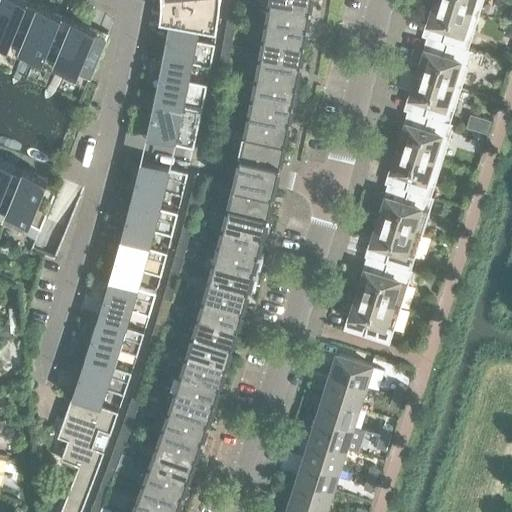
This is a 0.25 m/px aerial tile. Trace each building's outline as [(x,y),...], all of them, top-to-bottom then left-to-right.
[(0,0),(0,40),(9,44),(11,38),(21,43),(22,43),(39,3),(32,0),(0,0)] [(201,19),(201,20),(218,23),(221,0),(170,0),(170,13),(169,14),(170,15),(201,19)] [(236,0),(230,0),(229,11),(237,13),(239,0),(236,0)] [(442,41),(447,42),(468,48),(468,47),(479,12),(441,0),(435,0),(428,23),(429,23),(430,22),(447,28),(442,41)] [(441,0),(479,12),(483,0),(441,0)] [(307,24),(310,7),(270,1),(268,18),(307,24)] [(22,43),(21,43),(19,48),(33,54),(43,58),(46,52),(55,56),(57,57),(73,17),(39,3),(22,43)] [(235,25),(237,13),(229,11),(227,23),(235,25)] [(198,38),(201,20),(201,19),(170,15),(163,55),(193,61),(211,65),(215,41),(198,38)] [(109,31),(73,17),(57,57),(55,56),(52,62),(68,68),(78,72),(80,67),(91,72),(89,77),(90,77),(109,31)] [(305,41),(307,24),(268,18),(265,34),(305,41)] [(222,46),(231,48),(235,25),(227,23),(222,46)] [(261,53),(301,61),(305,41),(265,34),(261,53)] [(447,42),(444,54),(426,49),(427,48),(425,47),(418,72),(461,86),(473,49),(468,47),(468,48),(447,42)] [(219,67),(227,69),(231,48),(222,46),(219,67)] [(297,82),(301,61),(261,53),(257,75),(297,82)] [(155,95),(185,102),(203,105),(207,82),(190,79),(193,61),(163,55),(155,95)] [(214,90),(223,92),(227,69),(219,67),(214,90)] [(424,114),(428,116),(428,115),(450,122),(450,121),(461,86),(418,72),(410,96),(411,97),(411,96),(429,101),(424,114)] [(293,101),(297,82),(257,75),(254,93),(293,101)] [(212,102),(220,104),(223,92),(214,90),(212,102)] [(250,110),(290,118),(293,101),(254,93),(250,110)] [(203,105),(155,95),(146,135),(194,146),(203,105)] [(207,123),(216,125),(220,104),(212,102),(207,123)] [(285,140),(290,118),(250,110),(246,131),(285,140)] [(428,115),(428,116),(425,127),(407,122),(408,121),(406,121),(399,145),(442,159),(454,122),(450,121),(450,122),(428,115)] [(483,117),(479,129),(487,132),(490,119),(483,117)] [(202,147),(210,149),(216,125),(207,123),(202,147)] [(285,140),(246,131),(240,156),(280,164),(285,140)] [(405,188),(408,189),(408,188),(431,195),(442,159),(399,145),(391,170),(392,170),(392,169),(410,175),(405,188)] [(0,208),(5,211),(7,211),(23,171),(22,171),(13,167),(15,163),(5,159),(0,156),(0,208)] [(141,159),(131,198),(161,206),(165,188),(183,193),(188,170),(141,159)] [(24,167),(22,171),(23,171),(7,211),(5,211),(1,222),(22,231),(27,219),(41,225),(57,186),(46,181),(48,177),(38,173),(38,172),(24,167)] [(190,196),(199,198),(205,174),(196,172),(190,196)] [(235,181),(229,205),(268,215),(274,190),(235,181)] [(408,188),(408,189),(404,201),(387,195),(388,194),(386,194),(379,219),(422,232),(434,196),(431,195),(408,188)] [(184,219),(193,221),(199,198),(190,196),(184,219)] [(121,238),(150,246),(155,229),(172,233),(178,210),(161,206),(131,198),(121,238)] [(224,224),(263,234),(268,215),(229,205),(224,224)] [(181,231),(190,233),(193,221),(184,219),(181,231)] [(385,261),(387,262),(387,261),(411,269),(411,268),(422,232),(379,219),(371,243),(372,244),(372,243),(389,248),(385,261)] [(224,224),(223,226),(220,241),(259,251),(263,234),(224,224)] [(178,243),(187,245),(190,233),(181,231),(178,243)] [(110,277),(139,285),(144,268),(161,273),(168,250),(150,246),(121,238),(110,277)] [(254,268),(258,255),(259,251),(220,241),(215,257),(254,268)] [(172,265),(180,268),(187,245),(178,243),(172,265)] [(249,287),(254,268),(215,257),(210,276),(249,287)] [(387,261),(387,262),(383,274),(366,268),(366,267),(365,267),(358,291),(401,305),(413,268),(411,268),(411,269),(387,261)] [(166,286),(174,288),(180,268),(172,265),(166,286)] [(204,297),(231,304),(243,308),(249,287),(210,276),(204,297)] [(98,316),(127,325),(133,308),(150,313),(156,291),(139,285),(110,277),(98,316)] [(163,298),(171,300),(174,288),(166,286),(163,298)] [(401,305),(358,291),(350,316),(351,316),(368,321),(364,334),(390,342),(401,305)] [(243,308),(231,304),(204,297),(199,313),(238,325),(241,316),(240,316),(242,312),(243,308)] [(156,320),(164,323),(171,300),(163,298),(156,320)] [(170,311),(167,322),(178,325),(181,314),(170,311)] [(194,331),(233,343),(238,325),(199,313),(194,331)] [(86,355),(115,364),(120,347),(137,353),(144,330),(127,325),(98,316),(86,355)] [(150,340),(158,343),(164,323),(156,320),(150,340)] [(188,352),(226,364),(233,343),(194,331),(188,352)] [(151,365),(155,352),(158,343),(150,340),(143,363),(151,365)] [(337,351),(330,374),(365,384),(372,363),(338,352),(339,352),(337,351)] [(220,383),(223,373),(226,364),(188,352),(182,370),(220,383)] [(73,394),(102,404),(107,387),(124,392),(132,370),(115,364),(86,355),(73,394)] [(139,374),(147,377),(151,365),(143,363),(139,374)] [(215,399),(218,391),(220,383),(182,370),(177,387),(215,399)] [(132,395),(141,397),(147,377),(139,374),(132,395)] [(324,394),(359,405),(365,384),(330,374),(324,394)] [(397,382),(394,394),(403,396),(406,385),(397,382)] [(158,403),(162,392),(146,387),(143,398),(158,403)] [(170,407),(208,420),(215,399),(177,387),(170,407)] [(73,394),(72,396),(58,435),(68,438),(61,457),(79,464),(60,511),(80,511),(81,510),(90,489),(97,470),(105,449),(93,445),(100,427),(111,431),(119,409),(102,404),(73,394)] [(317,415),(352,426),(359,405),(324,394),(317,415)] [(403,396),(394,394),(390,405),(399,408),(403,396)] [(128,406),(137,409),(141,397),(132,395),(128,406)] [(121,428),(129,431),(137,409),(128,406),(121,428)] [(203,436),(205,428),(208,420),(170,407),(164,423),(180,428),(203,436)] [(311,435),(346,446),(352,426),(317,415),(311,435)] [(203,436),(180,428),(164,423),(158,441),(196,455),(203,436)] [(381,435),(390,437),(393,426),(384,423),(381,435)] [(114,448),(122,451),(129,431),(121,428),(114,448)] [(304,456),(339,467),(346,446),(311,435),(304,456)] [(386,449),(390,437),(381,435),(377,446),(386,449)] [(151,462),(189,475),(196,455),(158,441),(151,462)] [(109,460),(118,463),(122,451),(114,448),(109,460)] [(298,477),(333,487),(339,467),(304,456),(298,477)] [(101,482),(109,485),(118,463),(109,460),(101,482)] [(183,491),(189,475),(151,462),(145,477),(183,491)] [(368,476),(376,479),(380,467),(371,465),(368,476)] [(373,490),(376,479),(368,476),(364,488),(373,490)] [(176,510),(183,491),(145,477),(138,496),(176,510)] [(292,497),(326,508),(333,487),(298,477),(292,497)] [(94,502),(102,505),(109,485),(101,482),(94,502)] [(132,511),(175,511),(176,510),(138,496),(132,511)] [(286,511),(324,511),(326,508),(292,497),(286,511)] [(89,511),(99,511),(102,505),(94,502),(89,511)]
